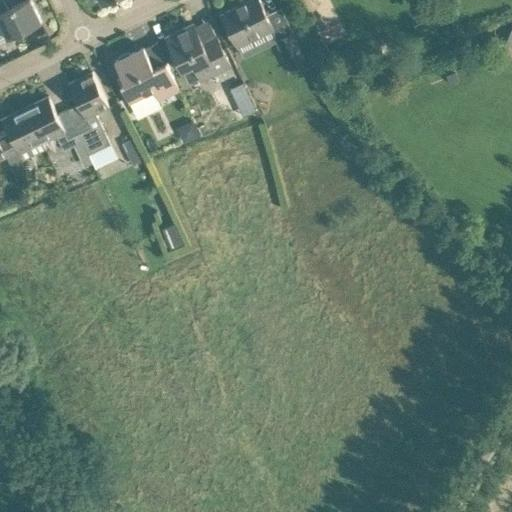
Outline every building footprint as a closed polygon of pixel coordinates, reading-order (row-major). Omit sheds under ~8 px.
[(25,0),(8,8),(4,0),(0,0),(0,24),(1,24),(8,38),(42,21),(31,0),(25,0)] [(273,28),(265,10),(260,0),(248,0),(243,3),(241,0),(239,0),(238,1),(240,4),(222,13),(230,31),(237,45),(273,28)] [(202,80),(231,66),(217,37),(203,44),(193,22),(166,35),(183,70),(194,64),(202,80)] [(306,62),(305,59),(292,32),(276,40),(290,69),(306,62)] [(115,60),(124,78),(125,82),(121,84),(130,102),(154,90),(159,100),(180,90),(167,62),(154,68),(144,46),(129,53),(129,51),(119,56),(120,58),(115,60)] [(79,103),(68,108),(83,140),(90,154),(108,145),(111,143),(96,112),(109,105),(101,89),(93,71),(69,82),(79,103)] [(49,95),(25,106),(42,141),(56,134),(63,149),(83,140),(68,108),(58,113),(49,95)] [(7,128),(0,131),(0,138),(1,140),(0,141),(7,155),(6,155),(11,165),(18,178),(26,174),(20,161),(23,159),(19,152),(42,141),(25,106),(4,117),(2,117),(7,128)] [(133,137),(123,143),(128,153),(139,148),(133,137)] [(165,226),(173,245),(183,241),(175,222),(165,226)]
